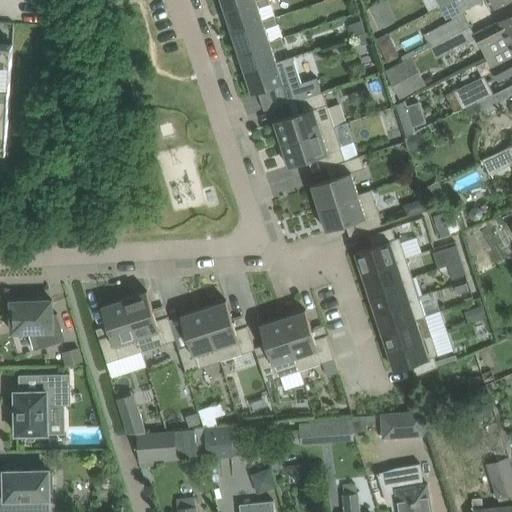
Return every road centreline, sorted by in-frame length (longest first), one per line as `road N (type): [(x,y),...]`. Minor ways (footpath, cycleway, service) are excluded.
road 1 (residential): [(252,246),(257,233),(181,0)]
road 2 (residential): [(0,259),(252,246)]
road 3 (residential): [(379,387),(338,266),(252,246)]
